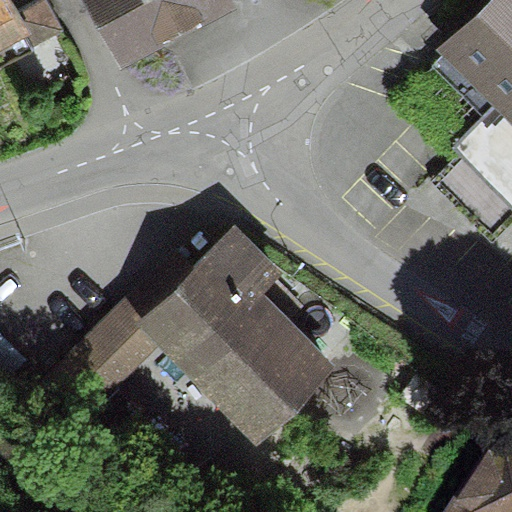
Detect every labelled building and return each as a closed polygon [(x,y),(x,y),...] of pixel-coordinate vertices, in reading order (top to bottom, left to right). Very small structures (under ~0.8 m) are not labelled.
[(0,0),(0,33),(29,17),(19,0),(0,0)] [(230,0),(104,0),(134,53),(230,0)] [(511,0),(467,0),(428,40),(490,100),(433,157),(506,229),(511,222),(511,0)] [(317,352),(201,230),(104,321),(220,444),(317,352)] [(511,511),(511,439),(508,436),(454,511),(511,511)]
